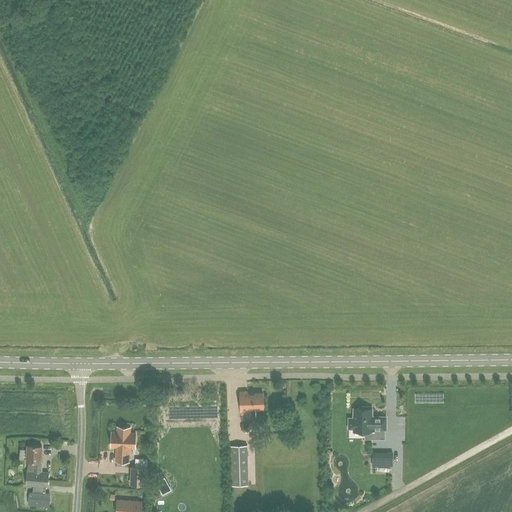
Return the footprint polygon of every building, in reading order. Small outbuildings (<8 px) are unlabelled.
[(248,409),(263,409),(263,393),(247,393),(247,391),(240,391),(240,411),(248,411),(248,409)] [(353,431),(365,431),(365,438),(385,439),(385,429),(386,429),(386,416),(372,416),(372,408),(370,408),(370,406),(362,406),(362,408),(354,408),(354,418),(349,418),(349,428),(353,428),(353,431)] [(130,427),(123,426),(123,432),(112,431),(111,446),(117,447),(117,450),(116,450),(116,461),(129,461),(129,450),(129,447),(135,448),(136,433),(130,432),(130,427)] [(43,457),(41,457),(42,446),(28,445),(27,460),(28,460),(27,470),(26,486),(48,487),(49,471),(42,471),(43,457)] [(248,485),(247,445),(231,445),(232,485),(248,485)] [(392,453),(381,453),(381,465),(392,465),(392,453)] [(135,467),(134,484),(146,485),(147,467),(135,467)] [(50,494),(33,492),(30,492),(29,504),(49,506),(50,494)] [(117,499),(116,511),(141,511),(142,501),(117,499)]
